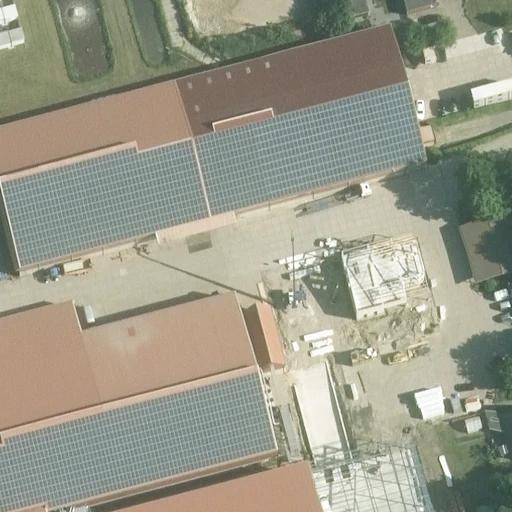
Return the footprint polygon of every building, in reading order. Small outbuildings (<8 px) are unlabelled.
[(0,0),(0,12),(14,8),(11,0),(0,0)] [(364,0),(359,0),(348,3),(352,20),(368,16),(364,0)] [(406,15),(436,8),(433,0),(404,0),(402,1),(406,15)] [(0,50),(24,43),(21,32),(0,37),(0,50)] [(433,146),(430,133),(418,136),(390,33),(0,135),(0,205),(19,276),(426,169),(421,149),(433,146)] [(0,88),(34,79),(31,67),(0,75),(0,88)] [(511,220),(462,234),(473,273),(511,262),(511,220)] [(340,261),(356,320),(383,313),(379,296),(417,286),(417,285),(424,280),(416,251),(393,248),(392,247),(340,261)] [(457,258),(444,262),(465,326),(479,322),(457,258)] [(239,321),(205,329),(98,359),(93,339),(82,342),(71,308),(0,327),(0,511),(64,511),(121,497),(276,456),(256,381),(285,372),(269,313),(239,321)] [(467,404),(483,400),(480,388),(464,392),(467,404)] [(428,511),(412,447),(169,511),(428,511)]
